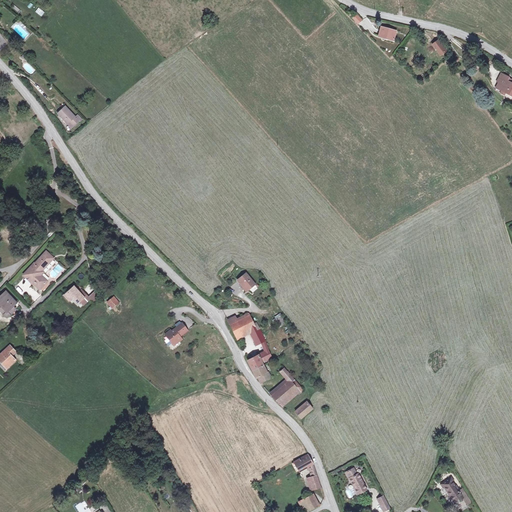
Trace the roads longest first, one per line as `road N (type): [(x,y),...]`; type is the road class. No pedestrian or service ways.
road 1 (secondary): [(0,63),(117,221),(215,313),(249,376),(314,456),(333,502)]
road 2 (secondary): [(511,63),(452,31),(343,0)]
